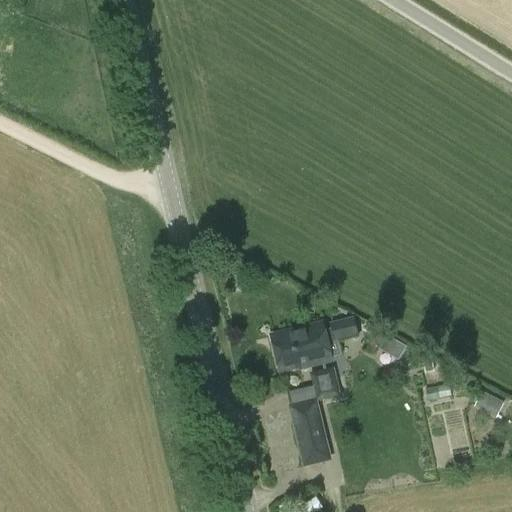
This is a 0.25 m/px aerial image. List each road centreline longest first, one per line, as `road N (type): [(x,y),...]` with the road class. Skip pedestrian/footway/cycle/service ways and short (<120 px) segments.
road 1 (tertiary): [(122,0),(246,511)]
road 2 (track): [(170,191),(100,173),(0,122)]
road 3 (unclassified): [(391,0),(511,74)]
